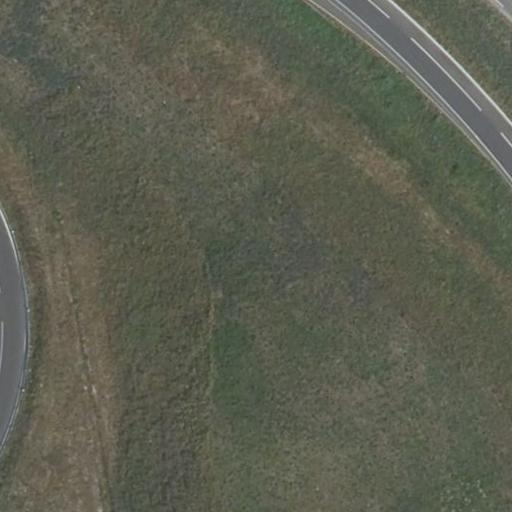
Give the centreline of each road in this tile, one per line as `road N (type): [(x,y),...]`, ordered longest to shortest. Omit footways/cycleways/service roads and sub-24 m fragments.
road 1 (trunk): [(511,179),(379,43),(325,0)]
road 2 (trunk): [(0,267),(8,361),(0,404)]
